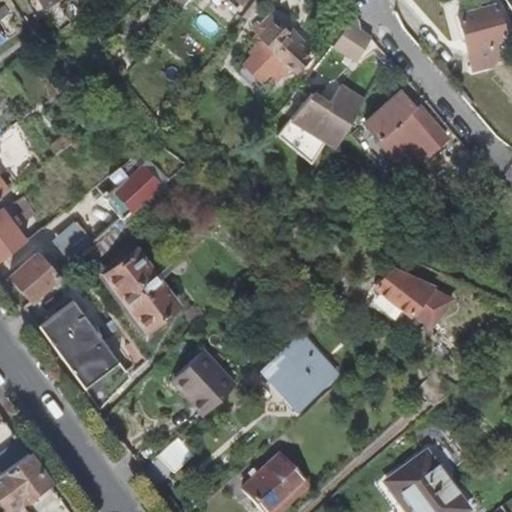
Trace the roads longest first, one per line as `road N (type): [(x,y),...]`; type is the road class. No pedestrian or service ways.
road 1 (tertiary): [(121,511),(0,343)]
road 2 (residential): [(377,0),(382,17),(491,149)]
